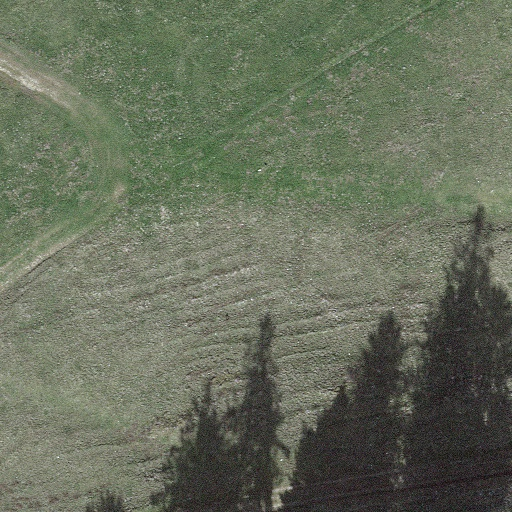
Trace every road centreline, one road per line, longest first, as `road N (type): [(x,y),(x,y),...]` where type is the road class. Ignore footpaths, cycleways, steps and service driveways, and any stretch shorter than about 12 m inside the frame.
road 1 (track): [(511,470),(295,511)]
road 2 (track): [(0,301),(75,239),(124,174)]
road 3 (track): [(124,174),(75,117),(0,73)]
